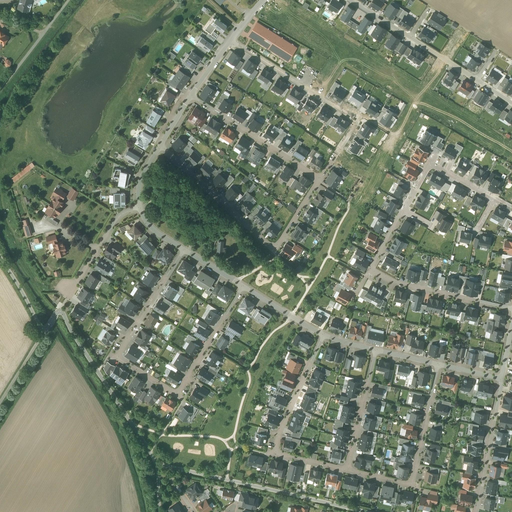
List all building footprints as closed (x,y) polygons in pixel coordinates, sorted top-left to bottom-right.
[(32,0),(19,0),(17,10),(29,13),(32,0)] [(341,4),(335,0),(331,0),(327,6),(336,12),(341,4)] [(372,0),(369,4),(378,10),(385,1),(383,0),(372,0)] [(397,8),(390,3),(384,13),(393,18),(395,15),(399,9),(397,8)] [(349,19),(354,10),(348,6),(341,17),(347,22),(349,19)] [(399,9),(395,15),(399,17),(403,9),(399,6),(397,8),(399,9)] [(403,9),(399,17),(402,19),(404,15),(406,16),(408,13),(403,9)] [(434,14),(428,23),(440,31),(446,22),(434,14)] [(406,16),(404,15),(402,19),(399,23),(408,29),(413,21),(406,16)] [(364,32),(371,21),(365,17),(359,25),(358,28),(364,32)] [(215,19),(211,25),(222,32),(226,27),(215,19)] [(359,25),(349,19),(347,22),(346,23),(356,30),(358,28),(359,25)] [(298,49),(257,23),(248,37),(289,63),(298,49)] [(381,42),(387,32),(381,28),(374,38),(381,42)] [(420,36),(429,42),(435,34),(425,28),(420,36)] [(0,48),(1,50),(9,37),(0,30),(0,48)] [(399,41),(400,39),(391,34),(385,44),(393,50),(394,48),(399,41)] [(212,45),(200,37),(196,44),(207,52),(212,45)] [(408,47),(399,41),(394,48),(403,54),(408,47)] [(489,50),(480,44),(475,53),(484,59),(489,50)] [(418,52),(413,49),(408,56),(413,60),(418,52)] [(191,50),(184,60),(194,66),(201,57),(191,50)] [(241,57),(233,51),(228,59),(236,65),(239,60),(241,57)] [(423,55),(418,52),(413,60),(418,63),(423,55)] [(7,68),(12,62),(7,58),(2,64),(7,68)] [(480,63),(471,59),(466,67),(475,72),(480,63)] [(243,63),(239,60),(236,65),(234,67),(238,70),(243,63)] [(256,65),(248,60),(243,67),(251,73),(254,68),(256,65)] [(258,71),(254,68),(251,73),(249,76),(253,79),(258,71)] [(272,75),(263,69),(258,77),(264,81),(267,83),(268,81),(272,75)] [(500,74),(492,69),(486,78),(495,84),(497,80),(501,75),(500,74)] [(174,75),(186,83),(189,77),(178,70),(174,75)] [(451,87),(458,77),(450,72),(444,82),(451,87)] [(501,72),(500,74),(501,75),(497,80),(500,82),(505,75),(501,72)] [(186,83),(174,75),(171,81),(182,88),(186,83)] [(287,84),(278,79),(272,88),(281,94),(285,87),(287,84)] [(473,86),(464,80),(458,90),(467,95),(471,89),(473,86)] [(272,83),(268,81),(267,83),(264,81),(261,86),(267,90),(272,83)] [(511,91),(511,83),(507,81),(502,89),(510,94),(511,91)] [(336,87),(338,88),(340,85),(335,82),(331,89),(333,91),(336,87)] [(207,84),(200,95),(209,101),(216,90),(207,84)] [(225,90),(230,94),(233,88),(228,85),(225,90)] [(338,88),(336,87),(333,91),(330,96),(339,101),(345,93),(338,88)] [(158,101),(168,107),(176,94),(166,88),(158,101)] [(302,94),(293,88),(288,97),(296,102),(302,94)] [(348,100),(353,103),(360,92),(355,89),(352,93),(348,100)] [(365,95),(360,92),(353,103),(358,106),(362,100),(365,95)] [(218,101),(222,103),(224,100),(226,101),(229,97),(223,93),(218,101)] [(317,104),(309,98),(305,104),(303,107),(312,112),(317,104)] [(222,103),(219,108),(227,113),(227,112),(229,111),(230,109),(230,108),(232,105),(226,101),(224,100),(222,103)] [(506,106),(496,100),(490,109),(500,116),(506,106)] [(379,106),(371,101),(365,110),(376,118),(379,113),(376,111),(379,106)] [(305,104),(302,102),(297,109),(301,111),(303,107),(305,104)] [(153,110),(161,115),(163,110),(156,106),(153,110)] [(331,112),(322,106),(317,115),(325,120),(329,115),(331,112)] [(198,123),(198,124),(203,116),(205,114),(195,107),(189,118),(198,123)] [(238,108),(233,116),(242,122),(244,118),(247,114),(245,112),(238,108)] [(399,113),(391,108),(382,119),(390,125),(399,113)] [(247,109),(245,112),(247,114),(244,118),(248,120),(253,113),(247,109)] [(161,115),(152,110),(145,121),(154,126),(161,115)] [(248,120),(251,122),(254,119),(255,120),(258,116),(253,112),(253,113),(248,120)] [(332,118),(329,115),(325,120),(324,123),(328,125),(332,118)] [(198,123),(198,124),(202,126),(204,123),(207,119),(203,116),(198,124),(198,123)] [(334,125),(337,119),(333,117),(329,124),(333,127),(334,125)] [(347,123),(339,117),(337,119),(334,125),(342,131),(347,123)] [(205,128),(210,131),(216,121),(214,119),(213,120),(211,119),(207,125),(205,128)] [(251,122),(249,126),(257,132),(261,124),(255,120),(254,119),(251,122)] [(216,121),(210,131),(214,134),(215,134),(216,131),(221,125),(218,123),(219,123),(216,121)] [(375,129),(364,122),(356,135),(366,142),(375,129)] [(132,143),(144,151),(153,137),(150,135),(154,130),(146,125),(143,130),(141,128),(132,143)] [(268,127),(263,135),(272,141),(277,133),(268,127)] [(225,129),(221,136),(224,138),(224,139),(226,140),(227,140),(230,142),(234,136),(235,135),(232,133),(233,131),(229,129),(228,131),(225,129)] [(278,138),(282,141),(284,138),(287,133),(283,131),(278,138)] [(429,143),(433,135),(426,131),(421,140),(428,144),(429,143)] [(442,139),(433,135),(429,143),(440,149),(444,143),(441,142),(442,139)] [(230,142),(229,144),(232,146),(237,138),(234,136),(230,142)] [(241,137),(236,146),(243,150),(244,151),(246,149),(250,142),(241,137)] [(179,138),(172,145),(180,152),(183,148),(186,144),(179,138)] [(282,141),(279,146),(287,151),(292,143),(290,141),(287,139),(286,139),(284,138),(282,141)] [(360,138),(357,142),(364,146),(367,142),(360,138)] [(293,147),(296,149),(299,145),(300,146),(302,142),(298,140),(293,147)] [(357,142),(354,140),(348,148),(359,155),(364,146),(357,142)] [(189,141),(186,144),(183,148),(187,151),(193,145),(189,141)] [(457,144),(454,149),(456,150),(455,152),(459,154),(462,147),(457,144)] [(249,152),(252,154),(255,148),(258,150),(259,148),(253,145),(249,151),(249,152)] [(296,149),(293,155),(302,161),(308,151),(300,146),(299,145),(296,149)] [(454,149),(447,146),(443,154),(452,158),(455,152),(456,150),(454,149)] [(429,152),(419,147),(415,153),(425,159),(429,152)] [(252,154),(249,158),(257,164),(264,154),(258,150),(255,148),(252,154)] [(249,151),(246,149),(244,151),(243,150),(240,155),(245,158),(249,152),(249,151)] [(309,156),(312,158),(313,156),(313,157),(317,151),(313,149),(309,156)] [(139,157),(127,150),(124,156),(135,163),(139,157)] [(187,158),(194,165),(201,157),(194,151),(187,158)] [(312,158),(308,164),(311,166),(315,169),(315,168),(318,170),(323,163),(320,161),(320,160),(317,158),(316,158),(313,157),(313,156),(312,158)] [(271,157),(265,165),(275,171),(276,169),(279,164),(280,163),(271,157)] [(468,165),(461,160),(456,169),(463,173),(466,168),(468,165)] [(13,181),(34,165),(32,162),(11,178),(13,181)] [(200,170),(207,176),(213,168),(207,162),(200,170)] [(408,164),(403,174),(413,179),(418,169),(408,164)] [(286,166),(279,176),(282,178),(282,179),(287,183),(288,183),(291,178),(290,177),(294,171),(286,166)] [(219,168),(217,171),(214,168),(211,172),(214,175),(210,181),(211,181),(221,170),(219,168)] [(487,174),(477,168),(472,178),(481,184),(487,174)] [(340,169),(337,174),(342,177),(344,178),(347,173),(340,169)] [(130,173),(119,171),(116,186),(129,187),(130,173)] [(333,171),(326,181),(336,187),(342,177),(337,174),(333,171)] [(439,189),(443,181),(444,180),(433,173),(428,182),(439,189)] [(219,174),(212,181),(219,188),(224,183),(226,181),(226,180),(219,174)] [(230,176),(226,180),(226,181),(224,183),(228,186),(234,179),(230,176)] [(298,181),(295,186),(297,187),(304,192),(311,181),(302,176),(298,181)] [(292,177),(291,178),(288,183),(287,183),(286,184),(290,187),(290,186),(295,179),(292,177)] [(502,183),(494,178),(489,187),(497,192),(502,183)] [(295,189),(297,187),(295,186),(298,181),(295,179),(290,186),(295,189)] [(394,193),(402,197),(406,188),(401,186),(403,182),(400,181),(394,193)] [(450,185),(443,181),(439,189),(446,192),(450,185)] [(451,193),(455,185),(452,183),(447,191),(451,193)] [(465,191),(455,185),(451,193),(461,198),(465,191)] [(231,187),(224,194),(232,201),(233,200),(238,194),(231,187)] [(56,196),(62,199),(66,193),(62,191),(62,190),(59,188),(59,189),(57,188),(53,194),(56,196)] [(78,192),(72,188),(68,196),(73,199),(78,192)] [(241,197),(245,200),(246,199),(248,201),(249,199),(250,200),(253,197),(247,191),(243,196),(241,197)] [(325,191),(322,196),(327,199),(326,199),(329,201),(332,196),(325,191)] [(124,193),(113,193),(113,206),(124,206),(124,193)] [(239,193),(238,194),(233,200),(237,203),(241,197),(243,196),(239,193)] [(318,193),(313,201),(322,206),(326,199),(327,199),(322,196),(318,193)] [(428,194),(426,198),(429,200),(433,202),(436,198),(428,194)] [(426,198),(420,195),(416,204),(424,209),(429,200),(426,198)] [(62,199),(56,196),(53,201),(52,200),(47,208),(49,208),(47,212),(55,217),(57,213),(58,214),(62,207),(61,206),(64,203),(61,201),(62,199)] [(474,196),(469,204),(480,209),(484,201),(474,196)] [(385,208),(394,213),(400,203),(391,198),(385,208)] [(245,200),(240,206),(246,212),(253,205),(248,201),(246,199),(245,200)] [(289,203),(286,207),(294,212),(296,208),(289,203)] [(496,205),(490,215),(500,221),(502,215),(505,210),(496,205)] [(250,214),(253,217),(259,210),(256,207),(250,214)] [(316,207),(313,212),(317,215),(320,217),(323,211),(316,207)] [(253,217),(253,218),(255,219),(254,220),(257,222),(258,222),(261,225),(268,216),(266,214),(263,211),(263,212),(260,209),(259,210),(253,217)] [(306,215),(304,218),(312,223),(317,215),(313,212),(309,210),(307,213),(306,212),(305,214),(306,215)] [(384,220),(385,220),(387,215),(387,214),(380,211),(379,211),(377,216),(380,217),(384,220)] [(507,218),(502,215),(500,221),(498,223),(503,225),(507,218)] [(441,216),(436,226),(446,231),(451,221),(441,216)] [(380,217),(374,228),(376,229),(375,230),(380,232),(381,232),(383,233),(384,230),(385,231),(387,227),(386,226),(388,223),(383,221),(384,220),(380,217)] [(51,218),(48,221),(56,226),(58,222),(51,218)] [(511,220),(507,218),(503,225),(508,228),(509,226),(511,220)] [(25,220),(20,221),(25,237),(32,235),(29,224),(27,225),(25,220)] [(262,227),(266,230),(272,223),(268,220),(262,227)] [(405,220),(400,229),(409,234),(414,226),(414,225),(411,223),(405,220)] [(266,230),(268,232),(267,233),(270,235),(271,235),(273,237),(280,230),(272,223),(266,230)] [(142,232),(135,224),(130,229),(127,231),(135,239),(142,232)] [(297,226),(291,235),(300,241),(303,235),(305,237),(308,232),(305,231),(300,227),(297,226)] [(464,232),(461,231),(459,241),(469,243),(471,234),(464,232)] [(492,237),(480,234),(479,238),(477,247),(480,248),(480,246),(489,248),(492,237)] [(53,244),(57,243),(55,235),(45,238),(47,244),(53,242),(53,244)] [(34,242),(29,242),(30,251),(35,251),(35,248),(36,248),(36,245),(41,244),(40,237),(33,238),(34,242)] [(155,247),(147,238),(139,245),(147,254),(155,247)] [(369,240),(366,247),(374,251),(379,242),(374,240),(370,238),(369,240)] [(393,244),(390,249),(391,249),(395,252),(398,253),(399,254),(405,243),(396,238),(395,241),(394,241),(392,244),(393,244)] [(224,241),(217,240),(215,252),(222,253),(224,241)] [(53,244),(52,244),(56,258),(66,255),(62,241),(57,243),(53,244)] [(112,247),(108,245),(103,254),(112,259),(116,253),(118,254),(122,248),(114,243),(112,247)] [(286,244),(281,252),(289,258),(294,249),(286,244)] [(173,254),(163,248),(160,252),(157,258),(166,264),(173,254)] [(353,256),(356,258),(358,255),(362,258),(365,252),(358,248),(353,256)] [(160,252),(156,250),(152,258),(155,260),(157,258),(160,252)] [(356,258),(353,265),(363,271),(368,261),(362,258),(358,255),(356,258)] [(386,256),(382,263),(394,270),(398,263),(392,259),(386,256)] [(394,256),(392,259),(398,263),(400,264),(402,260),(397,257),(394,256)] [(100,259),(94,269),(105,276),(111,266),(100,259)] [(193,266),(183,260),(177,269),(187,276),(193,266)] [(409,269),(407,277),(411,278),(410,279),(414,280),(415,279),(418,280),(419,278),(420,272),(417,271),(417,270),(413,269),(412,270),(409,269)] [(420,272),(419,278),(425,280),(427,271),(421,269),(420,272)] [(194,282),(201,286),(207,275),(201,271),(194,282)] [(430,271),(427,284),(435,286),(435,282),(439,283),(441,277),(437,276),(438,272),(430,271)] [(153,274),(148,272),(143,281),(153,288),(159,278),(153,274)] [(346,275),(342,282),(344,282),(347,284),(347,283),(352,286),(353,286),(355,283),(356,281),(356,280),(358,277),(348,272),(347,275),(346,275)] [(97,279),(89,274),(84,283),(94,289),(99,280),(97,279)] [(500,282),(509,284),(511,276),(501,274),(500,282)] [(214,280),(207,275),(201,286),(207,290),(214,280)] [(448,276),(445,289),(457,291),(459,283),(460,279),(458,279),(456,278),(456,277),(451,276),(451,277),(448,276)] [(465,285),(463,293),(477,296),(478,289),(480,283),(477,282),(468,280),(467,280),(466,280),(465,285)] [(341,290),(343,291),(345,287),(343,286),(338,283),(335,290),(339,292),(341,290)] [(139,288),(134,296),(142,301),(147,292),(143,290),(144,289),(137,285),(136,287),(139,288)] [(164,293),(172,298),(177,290),(169,285),(164,293)] [(217,295),(222,288),(216,285),(211,293),(216,297),(217,295)] [(233,292),(223,286),(222,288),(217,295),(227,302),(233,292)] [(366,295),(372,298),(377,289),(376,288),(373,286),(373,287),(370,286),(367,291),(365,295),(366,295)] [(93,295),(82,288),(77,296),(82,299),(88,303),(93,295)] [(377,289),(372,298),(378,302),(379,302),(381,299),(384,293),(381,292),(382,291),(379,289),(378,290),(377,289)] [(339,292),(336,298),(345,303),(350,295),(343,291),(341,290),(339,292)] [(396,290),(394,300),(403,302),(404,302),(405,298),(406,293),(403,292),(399,291),(396,290)] [(500,291),(498,299),(508,301),(509,293),(506,292),(500,291)] [(426,309),(433,311),(435,300),(434,300),(434,299),(431,298),(430,300),(428,299),(427,305),(426,309)] [(88,303),(82,299),(80,303),(87,307),(90,304),(88,303)] [(253,304),(244,299),(238,308),(246,313),(248,313),(251,308),(253,304)] [(435,300),(433,311),(439,312),(440,312),(440,309),(442,302),(440,302),(440,300),(437,299),(436,300),(435,300)] [(126,307),(124,309),(128,311),(134,315),(139,306),(130,301),(126,307)] [(162,303),(158,301),(153,309),(161,314),(166,306),(162,303)] [(335,301),(333,307),(339,310),(341,304),(335,301)] [(449,303),(446,313),(457,315),(458,315),(459,311),(460,306),(456,305),(456,304),(452,303),(452,304),(449,303)] [(125,315),(128,311),(124,309),(126,307),(121,304),(117,310),(125,315)] [(70,314),(78,319),(83,311),(75,306),(70,314)] [(464,318),(470,319),(472,308),(469,307),(469,308),(466,307),(465,312),(464,318)] [(254,310),(251,308),(248,313),(246,313),(245,314),(250,317),(254,310)] [(257,308),(252,317),(264,324),(269,315),(257,308)] [(210,310),(204,320),(213,325),(219,315),(215,313),(210,310)] [(95,323),(98,324),(100,320),(102,321),(105,314),(100,312),(95,323)] [(325,317),(316,312),(311,321),(319,326),(322,321),(325,317)] [(145,322),(152,327),(158,318),(150,313),(145,322)] [(493,321),(493,323),(496,324),(503,325),(503,323),(504,323),(504,320),(505,315),(502,315),(502,314),(497,313),(497,314),(495,313),(493,321)] [(119,316),(115,324),(127,331),(131,323),(119,316)] [(207,325),(199,320),(195,326),(198,328),(193,335),(203,341),(209,332),(205,329),(207,325)] [(342,324),(332,320),(329,328),(339,332),(341,329),(342,324)] [(493,323),(493,321),(488,320),(487,324),(486,328),(486,330),(491,331),(492,329),(495,330),(496,324),(493,323)] [(242,329),(231,322),(225,330),(234,336),(236,333),(239,335),(242,329)] [(105,330),(107,331),(113,335),(115,331),(107,326),(105,330)] [(350,326),(347,337),(360,340),(362,329),(350,326)] [(495,330),(492,329),(491,331),(490,338),(500,340),(501,336),(502,333),(501,333),(502,331),(495,330)] [(139,331),(138,334),(148,340),(151,335),(142,330),(140,332),(139,331)] [(113,335),(107,331),(101,340),(109,345),(114,336),(113,335)] [(382,335),(369,332),(367,342),(380,345),(382,335)] [(148,340),(138,334),(136,337),(137,337),(135,340),(145,345),(148,340)] [(313,339),(303,334),(300,338),(297,343),(308,349),(313,339)] [(396,337),(389,335),(387,346),(397,349),(398,344),(402,345),(404,336),(396,334),(396,337)] [(415,335),(408,334),(405,344),(411,345),(409,351),(421,354),(423,342),(414,340),(415,335)] [(191,342),(193,343),(195,340),(187,335),(184,341),(190,344),(191,342)] [(297,343),(300,338),(297,336),(292,343),(296,346),(297,343)] [(225,339),(221,337),(216,345),(223,349),(228,341),(225,339)] [(193,343),(191,342),(190,344),(185,351),(194,357),(200,347),(193,343)] [(438,346),(430,345),(428,355),(438,357),(439,352),(444,353),(446,345),(438,344),(438,346)] [(452,345),(449,359),(458,361),(459,357),(464,358),(466,348),(452,345)] [(137,349),(131,346),(124,356),(134,362),(140,352),(137,349)] [(139,347),(137,349),(140,352),(148,357),(150,354),(139,347)] [(336,350),(327,348),(324,358),(341,363),(343,355),(336,352),(336,350)] [(221,358),(211,352),(206,361),(211,364),(216,367),(217,366),(221,358)] [(297,356),(289,352),(286,359),(289,361),(290,359),(295,361),(297,356)] [(467,352),(464,363),(476,365),(478,354),(467,352)] [(180,354),(174,364),(185,370),(191,360),(180,354)] [(352,360),(347,358),(345,367),(352,369),(353,366),(361,368),(364,357),(353,354),(352,360)] [(485,355),(482,366),(491,369),(494,358),(485,355)] [(295,361),(290,359),(289,361),(286,368),(298,374),(302,364),(295,361)] [(390,363),(379,361),(377,370),(385,372),(383,377),(391,379),(393,370),(388,369),(390,363)] [(216,367),(211,364),(209,368),(217,373),(220,368),(217,366),(216,367)] [(129,372),(117,365),(110,374),(117,378),(115,381),(121,384),(129,372)] [(409,369),(398,366),(396,374),(407,377),(408,371),(409,369)] [(207,372),(201,368),(196,377),(206,383),(210,376),(211,375),(207,372)] [(217,373),(209,368),(207,372),(211,375),(210,376),(213,378),(217,373)] [(314,370),(311,376),(321,380),(323,374),(320,373),(314,370)] [(180,377),(171,371),(166,379),(176,384),(180,377)] [(428,374),(418,372),(417,378),(413,377),(412,379),(411,385),(417,387),(418,384),(426,386),(428,374)] [(295,376),(286,373),(280,388),(291,392),(294,385),(292,384),(295,376)] [(318,387),(321,380),(311,376),(308,383),(310,384),(318,387)] [(454,378),(443,376),(441,385),(452,388),(453,382),(454,378)] [(144,383),(135,377),(128,388),(136,392),(137,393),(139,390),(144,383)] [(349,380),(347,387),(358,390),(359,383),(352,381),(349,380)] [(470,382),(462,380),(460,390),(468,392),(470,385),(470,382)] [(493,387),(479,384),(477,391),(477,395),(478,395),(491,398),(493,387)] [(197,392),(194,390),(189,398),(198,404),(202,397),(204,398),(209,391),(201,386),(197,392)] [(356,398),(358,390),(347,387),(345,395),(349,396),(356,398)] [(378,389),(373,387),(370,396),(380,398),(382,389),(378,389)] [(160,394),(150,388),(147,394),(144,399),(153,405),(160,394)] [(274,394),(277,395),(277,394),(283,397),(285,391),(277,388),(274,394)] [(139,398),(143,393),(139,390),(137,393),(136,392),(134,395),(139,398)] [(147,394),(143,392),(143,393),(139,398),(137,401),(141,404),(144,399),(147,394)] [(280,407),(283,409),(287,399),(283,397),(277,394),(277,395),(275,398),(274,397),(272,401),(273,402),(273,404),(280,407)] [(413,397),(411,404),(422,407),(424,397),(421,396),(416,395),(413,395),(413,397)] [(177,403),(166,396),(159,406),(170,413),(177,403)] [(511,397),(504,396),(502,406),(509,408),(511,408),(511,397)] [(376,405),(368,403),(366,410),(378,413),(380,406),(376,405)] [(441,405),(436,404),(434,413),(445,415),(447,406),(441,405)] [(342,405),(341,412),(351,415),(353,408),(342,405)] [(178,415),(186,420),(192,412),(183,406),(178,415)] [(291,419),(302,424),(305,417),(301,414),(295,412),(291,419)] [(350,421),(351,415),(341,412),(339,419),(343,420),(350,421)] [(411,412),(409,421),(419,424),(421,414),(416,413),(411,412)] [(482,414),(476,412),(474,420),(485,423),(487,415),(482,414)] [(507,417),(500,416),(498,426),(510,428),(511,418),(511,412),(508,412),(507,417)] [(269,414),(265,423),(274,427),(279,418),(275,416),(269,413),(269,414)] [(382,417),(375,416),(374,419),(375,420),(375,423),(380,424),(382,417)] [(374,419),(366,418),(363,426),(373,429),(375,423),(375,420),(374,419)] [(302,424),(291,419),(287,428),(293,430),(298,433),(302,424)] [(412,426),(403,424),(402,429),(405,429),(404,436),(415,439),(417,431),(411,430),(412,426)] [(267,429),(258,427),(257,434),(265,435),(267,429)] [(477,428),(473,427),(472,431),(471,437),(482,439),(483,429),(477,428)] [(337,428),(336,435),(347,438),(349,430),(337,428)] [(441,431),(430,429),(428,438),(439,440),(441,431)] [(298,433),(293,430),(289,438),(292,439),(298,440),(301,434),(298,433)] [(508,432),(496,430),(493,443),(505,445),(508,432)] [(257,434),(256,433),(254,443),(264,445),(266,436),(265,435),(257,434)] [(345,445),(347,438),(336,435),(334,442),(345,445)] [(361,435),(360,441),(370,443),(372,437),(366,436),(361,435)] [(291,443),(284,441),(282,449),(290,451),(292,445),(292,443),(291,443)] [(369,448),(370,443),(360,441),(358,447),(363,448),(369,450),(369,448)] [(402,443),(401,451),(412,453),(413,446),(407,444),(402,443)] [(479,446),(471,445),(470,453),(479,455),(481,446),(479,446)] [(497,451),(493,450),(491,459),(503,461),(504,455),(507,456),(508,449),(498,447),(497,451)] [(432,451),(427,450),(424,460),(434,462),(436,452),(432,451)] [(340,453),(333,451),(330,461),(338,462),(340,453)] [(410,460),(412,453),(401,451),(399,458),(404,459),(410,460)] [(262,458),(250,455),(247,465),(260,468),(261,461),(262,458)] [(364,458),(356,457),(354,466),(364,468),(366,462),(370,463),(372,456),(365,455),(364,458)] [(473,458),(464,456),(463,463),(467,464),(466,470),(475,472),(477,462),(472,461),(473,458)] [(284,462),(271,459),(267,473),(281,476),(284,462)] [(265,472),(267,462),(261,461),(260,468),(259,470),(265,472)] [(302,467),(289,465),(286,479),(299,481),(302,467)] [(408,469),(398,466),(396,476),(406,478),(408,469)] [(498,467),(491,466),(489,474),(499,476),(501,468),(498,467)] [(309,473),(308,479),(319,481),(321,472),(317,471),(318,470),(314,469),(313,470),(310,470),(309,473)] [(438,474),(426,472),(424,480),(436,483),(438,474)] [(470,475),(462,473),(461,479),(464,480),(462,487),(473,489),(475,479),(470,478),(470,475)] [(336,476),(327,474),(325,484),(334,486),(335,480),(336,476)] [(358,479),(344,476),(342,488),(355,491),(358,479)] [(375,483),(363,481),(361,491),(363,492),(362,496),(372,498),(375,483)] [(492,482),(488,481),(486,490),(495,492),(497,483),(492,482)] [(194,484),(184,490),(191,500),(201,493),(194,484)] [(394,487),(381,484),(377,500),(390,503),(394,487)] [(235,490),(222,488),(219,498),(232,501),(235,490)] [(413,493),(404,491),(403,494),(401,502),(411,504),(413,493)] [(401,502),(403,494),(397,493),(395,502),(401,504),(401,502)] [(425,499),(420,498),(418,508),(429,511),(430,504),(436,505),(438,495),(426,493),(425,499)] [(466,494),(460,493),(458,503),(470,506),(472,496),(466,494)] [(259,497),(242,494),(239,507),(257,511),(259,497)] [(490,499),(485,498),(483,507),(493,509),(494,502),(494,500),(490,499)] [(206,511),(212,509),(206,499),(197,505),(201,511),(206,511)] [(183,511),(176,502),(167,509),(168,511),(183,511)]
